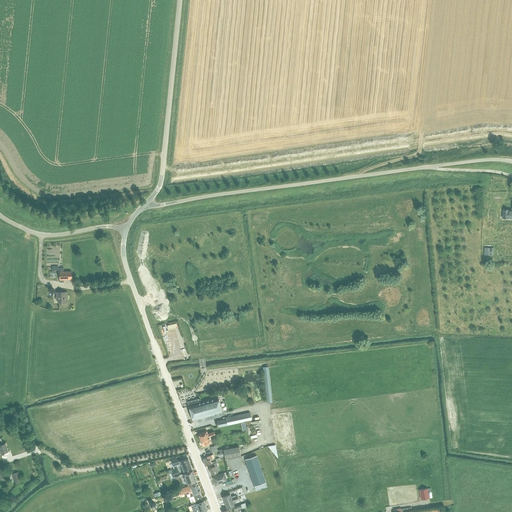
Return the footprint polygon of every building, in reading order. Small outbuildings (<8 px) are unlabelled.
[(503,209),(503,218),(511,218),(511,208),(511,210),(509,210),(503,209)] [(64,280),(72,280),(71,272),(64,272),(64,268),(59,268),(59,280),(59,282),(64,282),(64,280)] [(67,292),(56,292),(56,300),(58,300),(58,303),(67,303),(67,292)] [(268,367),(263,367),(267,403),(272,402),(268,367)] [(189,406),(193,420),(222,412),(218,398),(189,406)] [(218,427),(252,420),(250,413),(226,418),(226,419),(217,421),(218,427)] [(204,436),(200,438),(203,446),(212,443),(210,438),(209,436),(204,438),(204,436)] [(8,451),(6,443),(3,444),(1,438),(0,438),(0,454),(0,456),(4,455),(4,453),(8,451)] [(241,457),(239,447),(223,449),(225,459),(241,457)] [(207,458),(203,459),(205,466),(212,463),(211,459),(215,458),(214,454),(207,457),(207,458)] [(245,460),(256,491),(267,487),(257,456),(245,460)] [(184,471),(192,468),(189,459),(181,462),(181,461),(178,461),(177,457),(172,459),(174,466),(181,463),(184,471)] [(216,467),(218,467),(217,463),(212,464),(213,467),(210,468),(212,474),(218,472),(216,467)] [(184,474),(187,485),(197,481),(193,471),(184,474)] [(16,485),(22,483),(18,472),(12,474),(16,485)] [(228,481),(225,473),(213,477),(216,485),(228,481)] [(192,491),(194,496),(189,497),(191,503),(202,499),(200,493),(199,494),(199,493),(201,492),(198,483),(191,486),(191,485),(180,489),(182,494),(192,491)] [(430,498),(428,488),(421,489),(422,500),(430,498)] [(235,497),(235,495),(231,497),(230,494),(223,497),(227,508),(234,506),(233,502),(239,500),(238,496),(235,497)] [(197,504),(191,506),(193,511),(194,511),(201,511),(207,510),(204,501),(197,504)]
